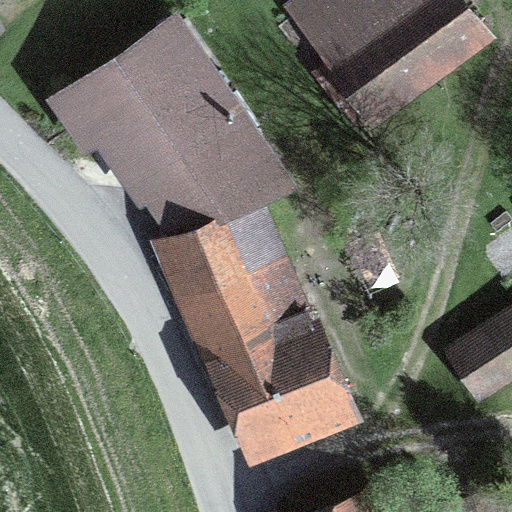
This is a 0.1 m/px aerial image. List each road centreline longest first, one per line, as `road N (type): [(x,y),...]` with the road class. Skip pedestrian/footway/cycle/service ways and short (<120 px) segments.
road 1 (unclassified): [(0,137),(69,211),(151,334),(212,511)]
road 2 (track): [(211,509),(375,463),(487,442),(511,449)]
